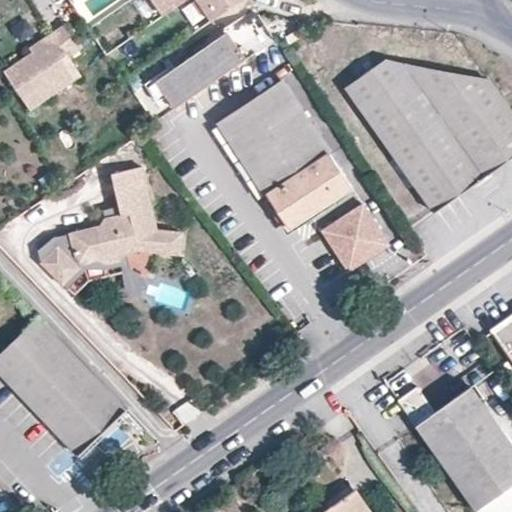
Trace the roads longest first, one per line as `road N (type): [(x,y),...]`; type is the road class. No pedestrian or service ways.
road 1 (primary): [(126,511),(511,239)]
road 2 (unknown): [(208,453),(21,263),(26,230),(99,190)]
road 3 (unknown): [(325,371),(422,511)]
road 4 (residential): [(511,29),(464,10),(374,0)]
